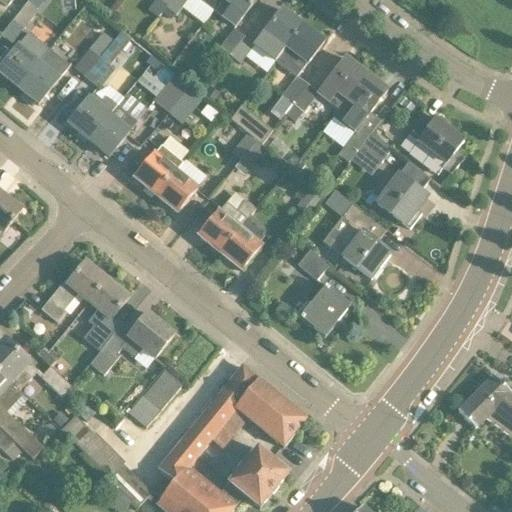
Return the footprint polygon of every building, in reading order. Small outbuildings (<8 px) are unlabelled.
[(0,0),(0,2),(8,9),(14,0),(0,0)] [(160,21),(167,11),(174,0),(158,0),(149,13),(160,21)] [(177,18),(190,0),(174,0),(167,11),(177,18)] [(196,0),(215,14),(225,0),(196,0)] [(225,0),(215,14),(236,30),(258,0),(225,0)] [(28,5),(3,38),(2,39),(13,47),(39,13),(28,5)] [(282,13),(255,48),(254,49),(276,65),(304,29),(282,13)] [(275,109),(286,118),(309,88),(298,80),(325,46),(304,29),(276,65),(297,81),(275,109)] [(220,51),(230,59),(244,40),(245,39),(235,32),(220,51)] [(122,35),(114,45),(86,80),(100,91),(115,72),(110,68),(131,42),(122,35)] [(86,80),(114,45),(104,36),(75,71),(86,80)] [(0,71),(0,74),(19,90),(47,56),(27,40),(20,48),(0,71)] [(246,59),(254,49),(244,40),(230,59),(235,63),(240,67),(241,66),(246,59)] [(47,56),(19,90),(40,107),(61,81),(60,81),(70,69),(50,53),(47,56)] [(337,98),(346,105),(367,77),(346,61),(319,96),(309,88),(286,118),(296,125),(303,115),(304,116),(317,97),(330,107),(337,98)] [(349,167),(352,164),(371,138),(372,137),(371,137),(381,124),(371,116),(388,94),(367,77),(346,105),(347,105),(335,121),(356,137),(339,159),(349,167)] [(174,109),(190,90),(180,82),(165,101),(174,109)] [(203,102),(190,90),(174,109),(168,116),(182,127),(203,102)] [(69,125),(90,142),(118,107),(108,99),(104,103),(94,95),(69,125)] [(118,107),(90,142),(110,159),(139,124),(118,107)] [(231,123),(248,136),(257,144),(263,148),(274,134),(243,109),(231,123)] [(435,123),(433,126),(423,119),(401,149),(439,177),(443,172),(452,178),(465,162),(456,156),(464,145),(435,123)] [(232,156),(240,163),(241,164),(257,144),(248,136),(232,156)] [(392,153),(371,138),(352,164),(373,180),(392,153)] [(257,144),(241,164),(251,172),(257,164),(261,167),(267,160),(263,157),(267,152),(263,148),(257,144)] [(134,182),(156,200),(183,166),(163,149),(157,156),(156,156),(134,182)] [(184,167),(183,166),(156,200),(178,219),(200,192),(178,174),(184,167)] [(417,213),(428,200),(399,178),(377,206),(411,232),(422,217),(417,213)] [(309,216),(323,197),(309,185),(298,199),(305,204),(301,210),(309,216)] [(0,194),(0,238),(4,234),(5,236),(23,213),(0,194)] [(200,237),(222,256),(242,231),(256,213),(246,205),(238,215),(226,205),(200,237)] [(373,223),(353,208),(325,245),(371,282),(391,257),(363,235),(373,223)] [(242,231),(222,256),(243,273),(263,248),(242,231)] [(318,283),(329,269),(311,254),(299,268),(318,283)] [(42,313),(59,327),(68,316),(66,314),(78,299),(88,307),(108,283),(87,266),(69,287),(66,285),(42,313)] [(101,355),(107,348),(124,327),(115,320),(130,301),(108,283),(88,307),(98,315),(90,326),(95,330),(85,342),(101,355)] [(325,341),(351,309),(327,289),(301,321),(325,341)] [(149,316),(129,341),(122,351),(148,372),(155,364),(154,364),(175,338),(149,316)] [(0,351),(0,376),(24,399),(25,399),(20,394),(39,374),(7,344),(0,351)] [(107,348),(101,355),(90,368),(104,379),(121,359),(107,348)] [(63,401),(73,391),(51,370),(41,381),(63,401)] [(236,380),(253,394),(260,385),(243,371),(236,380)] [(184,389),(166,373),(159,382),(177,397),(184,389)] [(24,399),(0,376),(0,430),(24,454),(24,453),(34,463),(45,451),(8,416),(24,399)] [(511,396),(511,397),(511,396),(511,392),(495,379),(459,415),(476,432),(486,421),(511,440),(511,396)] [(228,389),(246,403),(253,394),(236,380),(228,389)] [(152,390),(169,406),(177,397),(159,382),(152,390)] [(238,412),(285,450),(307,423),(260,385),(253,394),(246,403),(238,412)] [(221,398),(238,412),(246,403),(228,389),(221,398)] [(169,406),(152,390),(144,399),(162,414),(169,406)] [(231,421),(238,412),(221,398),(213,407),(231,421)] [(162,414),(144,399),(137,407),(154,423),(162,414)] [(154,423),(137,407),(129,416),(147,431),(154,423)] [(231,421),(213,407),(206,416),(223,431),(231,421)] [(216,440),(223,431),(206,416),(198,426),(216,440)] [(216,440),(198,426),(190,435),(208,449),(216,440)] [(0,452),(12,464),(22,454),(0,432),(0,452)] [(178,482),(158,506),(165,511),(234,511),(243,502),(226,488),(220,495),(190,471),(208,449),(190,435),(163,469),(178,482)] [(94,441),(83,452),(111,480),(122,469),(94,441)] [(258,451),(229,485),(260,511),(289,477),(258,451)] [(125,511),(134,504),(120,490),(108,502),(119,511),(125,511)]
